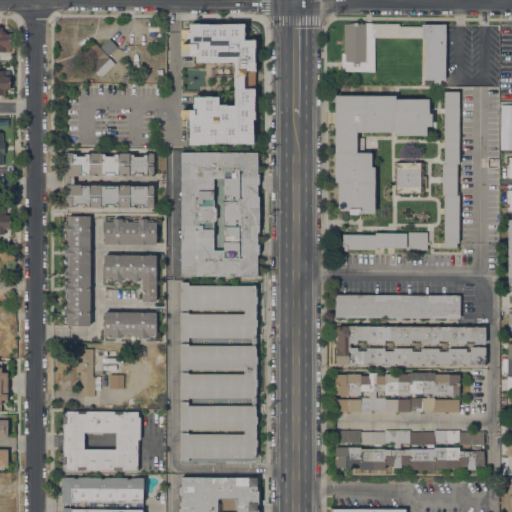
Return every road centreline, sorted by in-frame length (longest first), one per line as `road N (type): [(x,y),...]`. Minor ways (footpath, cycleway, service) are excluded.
road 1 (residential): [(35,511),(40,0)]
road 2 (primary): [(294,511),(295,117)]
road 3 (tertiary): [(511,2),(296,0)]
